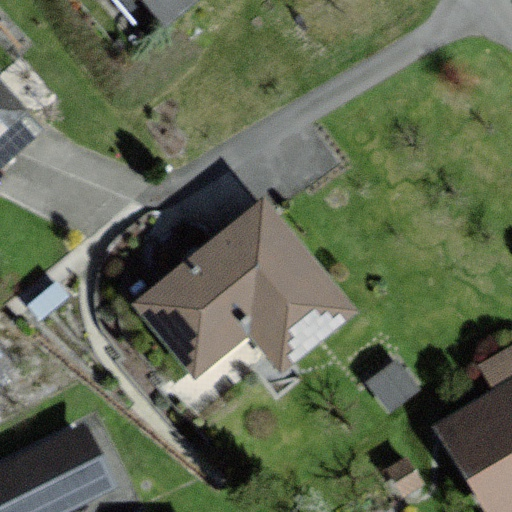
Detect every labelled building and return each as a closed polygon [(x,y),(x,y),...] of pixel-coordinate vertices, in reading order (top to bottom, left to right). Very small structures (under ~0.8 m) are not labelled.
[(192,0),(152,0),(169,20),(192,0)] [(0,134),(26,111),(0,81),(0,134)] [(353,310),(263,202),(138,306),(195,374),(251,329),(283,368),(353,310)] [(511,352),(480,371),(495,396),(443,426),(493,511),(509,511),(511,511),(511,352)] [(0,511),(71,511),(117,491),(88,430),(0,470),(0,511)]
